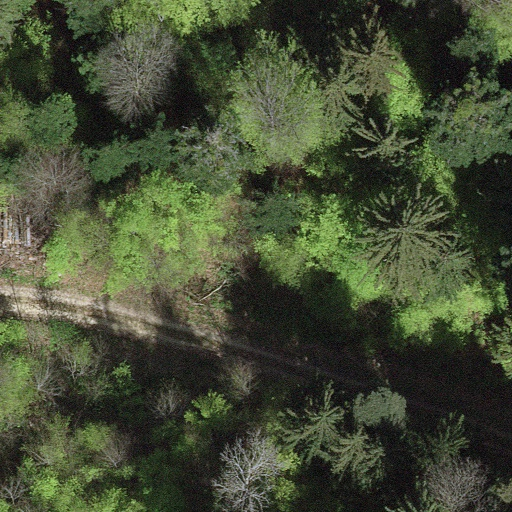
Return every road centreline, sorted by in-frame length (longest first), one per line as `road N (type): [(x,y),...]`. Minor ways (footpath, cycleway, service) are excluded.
road 1 (track): [(0,299),(166,332),(511,439)]
road 2 (track): [(0,476),(76,429),(252,360)]
